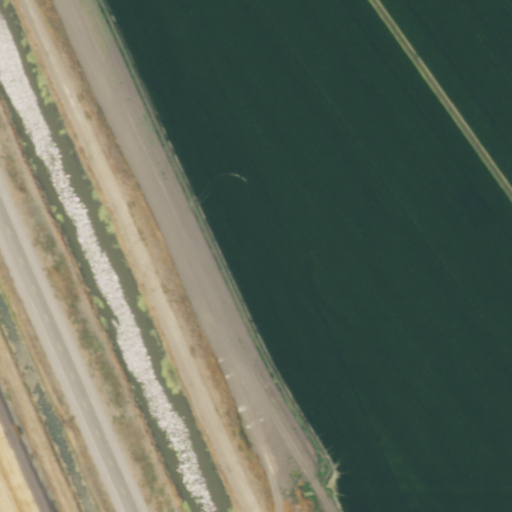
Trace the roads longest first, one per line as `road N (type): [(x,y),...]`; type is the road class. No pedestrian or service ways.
road 1 (track): [(401,511),(171,0)]
road 2 (tertiary): [(142,511),(0,188)]
